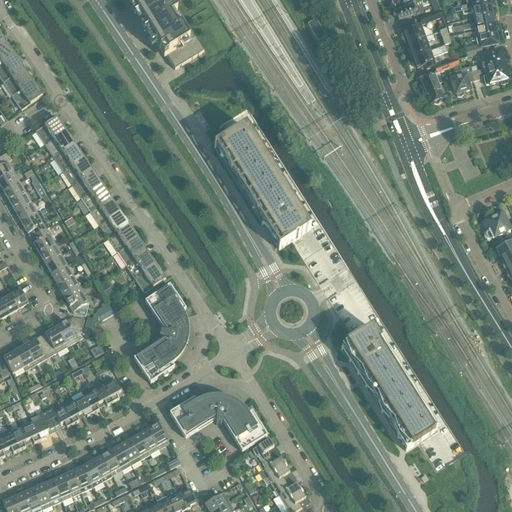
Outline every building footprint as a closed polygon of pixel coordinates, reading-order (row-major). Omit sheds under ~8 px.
[(126,0),(145,30),(148,34),(164,61),(167,59),(175,72),(204,54),(170,0),(126,0)] [(393,10),(393,11),(411,4),(408,0),(389,0),(392,4),(390,5),(392,10),(393,10)] [(461,8),(462,13),(490,7),(489,3),(489,2),(488,0),(474,0),(470,1),(471,6),(461,8)] [(411,4),(393,11),(393,12),(395,17),(396,17),(397,19),(399,19),(400,21),(418,15),(414,3),(411,4)] [(432,7),(435,14),(440,12),(437,4),(432,7)] [(473,15),(474,20),(492,16),(491,15),(492,14),(491,12),(491,11),(490,7),(462,13),(463,17),(473,15)] [(437,14),(422,19),(419,20),(421,27),(442,19),(440,12),(437,14)] [(453,34),(463,32),(494,25),(493,21),(493,20),(493,18),(492,17),(492,16),(474,20),(475,25),(452,29),(453,34)] [(315,20),(307,25),(318,42),(326,37),(315,20)] [(477,34),(478,39),(496,35),(495,34),(496,32),(495,30),(494,29),(494,25),(463,32),(464,37),(477,34)] [(407,45),(407,46),(432,36),(431,32),(429,33),(429,32),(421,29),(420,29),(420,27),(411,30),(412,32),(403,35),(404,36),(403,38),(404,41),(406,42),(406,43),(407,43),(408,45),(407,45)] [(448,39),(445,31),(440,33),(442,41),(448,39)] [(496,35),(478,39),(480,47),(465,51),(468,59),(482,55),(481,50),(498,46),(497,40),(497,39),(497,37),(496,36),(496,35)] [(412,59),(412,60),(429,53),(426,44),(434,41),(432,36),(407,46),(408,46),(409,48),(408,48),(408,49),(408,51),(409,55),(411,56),(411,57),(412,57),(413,59),(412,59)] [(442,41),(445,47),(450,45),(448,39),(442,41)] [(0,48),(0,67),(15,58),(6,44),(0,48)] [(429,53),(412,60),(413,60),(414,62),(413,62),(414,63),(413,65),(414,69),(416,69),(416,70),(425,67),(426,71),(434,67),(432,60),(447,54),(444,47),(429,53)] [(479,59),(482,71),(503,66),(502,61),(503,60),(502,56),(501,55),(500,54),(479,59)] [(0,67),(0,81),(3,86),(24,71),(15,58),(0,67)] [(432,104),(434,106),(438,107),(440,103),(440,101),(441,100),(438,93),(441,92),(438,85),(441,84),(437,75),(459,67),(457,61),(435,69),(437,75),(421,82),(424,89),(424,90),(422,91),(423,95),(425,98),(427,98),(430,105),(432,104)] [(482,71),(476,73),(470,74),(473,84),(479,82),(478,76),(486,74),(486,78),(483,79),(485,87),(500,84),(500,86),(502,87),(507,86),(508,84),(507,80),(508,79),(507,75),(506,74),(503,66),(482,71)] [(470,74),(469,70),(469,69),(458,72),(460,78),(450,81),(451,82),(449,82),(451,88),(452,88),(455,97),(455,96),(455,97),(457,99),(460,99),(463,97),(463,95),(464,94),(470,92),(468,85),(473,84),(470,74)] [(3,86),(12,99),(33,85),(24,71),(3,86)] [(33,85),(12,99),(21,113),(42,98),(33,85)] [(35,134),(44,148),(66,133),(56,120),(35,134)] [(298,220),(249,142),(251,140),(246,131),(245,129),(228,140),(225,142),(214,149),(262,225),(261,226),(262,227),(267,223),(275,235),(270,238),(279,251),(279,252),(291,244),(295,242),(295,241),(297,240),(310,232),(309,231),(300,219),(298,220)] [(44,148),(53,161),(75,147),(66,133),(44,148)] [(53,161),(63,174),(84,160),(79,153),(75,147),(53,161)] [(0,181),(14,174),(8,164),(11,162),(7,155),(0,158),(0,181)] [(63,174),(72,188),(93,174),(84,160),(63,174)] [(0,181),(0,187),(3,194),(20,184),(14,174),(0,181)] [(72,188),(81,201),(102,187),(93,174),(72,188)] [(32,185),(35,190),(40,187),(37,182),(32,185)] [(3,194),(9,204),(26,195),(20,184),(3,194)] [(40,200),(42,199),(46,197),(40,187),(35,190),(40,200)] [(81,201),(90,215),(111,201),(102,187),(81,201)] [(9,204),(15,215),(32,205),(26,195),(9,204)] [(90,215),(99,228),(120,214),(111,201),(90,215)] [(15,215),(21,225),(38,216),(32,205),(15,215)] [(99,228),(108,242),(129,227),(120,214),(99,228)] [(485,223),(484,224),(488,232),(486,233),(485,237),(487,240),(490,241),(492,240),(492,241),(510,232),(502,215),(490,220),(489,220),(485,222),(485,223)] [(32,233),(35,238),(47,231),(38,216),(21,225),(28,236),(32,233)] [(68,229),(71,233),(77,229),(75,225),(68,229)] [(108,242),(117,255),(138,241),(129,227),(108,242)] [(33,246),(39,256),(56,247),(47,231),(35,238),(38,243),(33,246)] [(117,255),(126,269),(147,254),(138,241),(117,255)] [(501,258),(502,261),(511,256),(511,242),(497,250),(498,251),(497,253),(499,257),(501,258)] [(39,256),(45,267),(62,257),(56,247),(39,256)] [(126,269),(135,282),(156,268),(147,254),(126,269)] [(511,256),(502,261),(504,264),(503,266),(505,269),(507,270),(507,271),(511,268),(511,256)] [(45,267),(51,277),(68,268),(62,257),(45,267)] [(51,277),(57,287),(74,278),(68,268),(51,277)] [(156,268),(135,282),(144,296),(165,281),(156,268)] [(57,287),(63,298),(80,288),(74,278),(57,287)] [(106,282),(100,286),(105,293),(110,290),(106,282)] [(8,292),(10,297),(19,311),(28,306),(18,287),(8,292)] [(164,341),(133,361),(135,364),(150,386),(157,381),(159,380),(157,376),(163,373),(165,376),(167,374),(174,370),(171,365),(177,361),(178,359),(180,357),(182,355),(183,352),(184,350),(185,348),(186,346),(186,344),(187,342),(187,340),(187,338),(187,336),(187,333),(187,331),(187,328),(186,325),(185,323),(185,320),(180,315),(185,311),(181,304),(179,302),(176,305),(172,299),(175,297),(174,295),(169,287),(147,302),(145,304),(165,334),(160,334),(160,335),(161,335),(160,338),(159,338),(159,339),(164,341)] [(80,288),(63,298),(69,309),(73,306),(75,310),(73,316),(85,319),(89,304),(80,288)] [(10,297),(1,302),(9,317),(19,311),(10,297)] [(0,300),(0,321),(9,317),(1,302),(0,300)] [(108,305),(97,312),(103,322),(114,316),(108,305)] [(66,323),(56,329),(67,349),(82,340),(80,337),(84,322),(73,319),(71,325),(68,327),(66,323)] [(47,340),(43,343),(51,358),(67,349),(56,329),(45,336),(47,340)] [(416,446),(434,435),(378,346),(381,344),(372,331),(369,332),(341,350),(406,453),(416,446)] [(35,341),(24,347),(36,367),(51,358),(43,343),(38,346),(35,341)] [(24,347),(14,353),(23,370),(25,373),(36,367),(24,347)] [(23,370),(14,353),(3,359),(12,376),(23,370)] [(2,373),(0,373),(0,375),(2,380),(10,377),(6,370),(2,373)] [(59,372),(51,377),(53,382),(62,377),(59,372)] [(112,379),(102,384),(113,405),(119,402),(118,399),(124,396),(125,396),(121,390),(119,391),(114,382),(114,383),(112,379)] [(102,384),(92,390),(102,408),(106,406),(107,408),(113,405),(102,384)] [(82,395),(84,399),(93,416),(99,412),(98,410),(102,408),(92,390),(82,395)] [(84,399),(74,404),(82,419),(86,417),(87,419),(93,416),(84,399)] [(170,415),(169,416),(183,438),(185,441),(216,422),(216,426),(217,426),(220,427),(220,428),(222,423),(242,454),(244,452),(267,438),(262,431),(261,429),(258,431),(254,425),(257,423),(256,421),(252,414),(247,417),(244,412),(243,411),(241,409),(239,407),(237,406),(235,404),(232,403),(230,402),(228,401),(226,401),(224,400),(222,400),(220,399),(218,399),(216,399),(213,399),(210,400),(208,400),(205,401),(203,402),(202,402),(197,405),(194,400),(186,405),(184,406),(187,410),(181,413),(179,410),(177,411),(170,415)] [(72,401),(62,406),(73,427),(79,423),(78,421),(82,419),(74,404),(72,401)] [(62,406),(46,415),(55,431),(60,429),(61,430),(66,428),(67,430),(73,427),(62,406)] [(42,421),(32,426),(40,443),(46,440),(45,438),(50,436),(49,434),(55,431),(46,415),(40,417),(42,421)] [(32,426),(22,430),(29,446),(33,444),(34,446),(40,443),(32,426)] [(152,431),(148,434),(159,452),(169,446),(157,426),(151,429),(152,431)] [(22,430),(11,435),(19,453),(25,450),(25,448),(29,446),(22,430)] [(10,431),(0,435),(0,437),(8,455),(12,453),(13,455),(19,453),(11,435),(10,431)] [(143,434),(138,437),(149,457),(159,452),(148,434),(144,436),(143,434)] [(134,442),(130,444),(140,462),(149,457),(138,437),(132,440),(134,442)] [(255,461),(258,466),(269,459),(266,454),(273,449),(270,443),(269,442),(248,455),(252,462),(255,461)] [(125,445),(119,448),(131,468),(140,462),(130,444),(126,447),(125,445)] [(115,453),(111,455),(121,473),(131,468),(119,448),(114,451),(115,453)] [(106,455),(100,459),(112,479),(121,473),(111,455),(107,457),(106,455)] [(96,464),(92,466),(103,484),(112,479),(100,459),(95,462),(96,464)] [(264,472),(268,478),(285,467),(284,466),(284,467),(280,460),(273,465),(269,459),(258,466),(263,474),(264,472)] [(167,466),(170,472),(180,467),(177,461),(167,466)] [(87,466),(82,469),(92,490),(103,484),(92,466),(88,468),(87,466)] [(270,485),(274,492),(285,485),(282,479),(289,475),(285,469),(286,469),(285,467),(268,478),(271,484),(270,485)] [(77,474),(73,476),(81,495),(92,490),(82,469),(76,472),(77,474)] [(68,476),(62,478),(71,499),(81,495),(73,476),(69,478),(68,476)] [(57,483),(53,485),(62,504),(71,499),(62,478),(56,481),(57,483)] [(48,484),(42,487),(52,508),(62,504),(53,485),(49,486),(48,484)] [(280,498),(284,504),(301,493),(300,492),(296,486),(289,490),(285,485),(274,492),(278,499),(280,498)] [(37,491),(33,493),(41,511),(42,511),(52,508),(42,487),(36,489),(37,491)] [(187,488),(177,493),(186,511),(190,510),(189,508),(195,505),(189,492),(187,488)] [(28,493),(23,496),(29,511),(41,511),(33,493),(29,495),(28,493)] [(177,493),(166,498),(173,511),(185,511),(186,511),(177,493)] [(301,493),(284,504),(287,509),(285,510),(286,511),(299,511),(301,511),(298,505),(305,500),(301,494),(301,493)] [(205,506),(208,511),(215,511),(229,504),(223,495),(205,506)] [(18,500),(14,502),(17,511),(29,511),(23,496),(17,498),(18,500)] [(156,504),(158,507),(160,511),(173,511),(166,498),(156,504)] [(17,511),(14,502),(9,504),(9,502),(5,504),(5,503),(2,505),(5,511),(17,511)]
